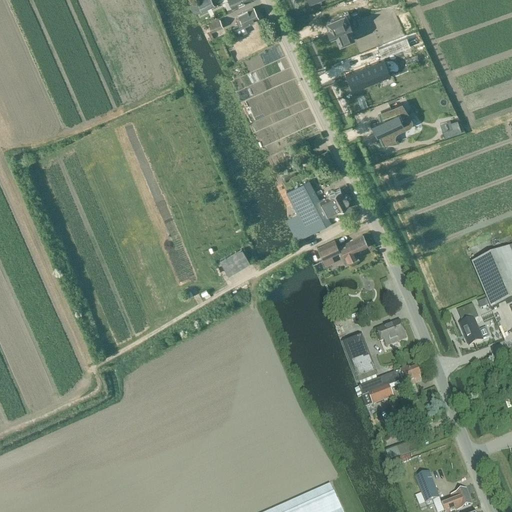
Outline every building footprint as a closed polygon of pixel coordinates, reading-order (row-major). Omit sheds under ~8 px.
[(198,13),(214,5),(211,0),(201,0),(194,4),(198,13)] [(249,0),(228,0),(232,8),(249,0)] [(242,25),(258,18),(253,7),(238,14),(239,18),(235,20),(238,27),(242,25)] [(342,14),(325,21),(327,27),(325,28),(328,36),(334,34),(338,43),(352,37),(349,28),(350,28),(347,19),(344,20),(342,14)] [(219,20),(208,24),(211,32),(222,27),(219,20)] [(351,91),(390,75),(384,60),(384,59),(345,74),(345,75),(351,90),(351,91)] [(376,136),(377,136),(382,145),(381,146),(382,146),(395,141),(393,141),(390,137),(390,136),(391,136),(391,135),(400,130),(404,128),(404,127),(406,126),(407,126),(407,125),(408,125),(408,124),(408,123),(406,117),(404,113),(401,104),(402,103),(401,102),(380,112),(381,113),(384,119),(370,125),(376,136)] [(441,132),(444,138),(461,131),(457,120),(449,123),(451,128),(441,132)] [(308,181),(286,192),(297,214),(292,216),(303,238),(331,223),(327,216),(332,216),(336,215),(337,213),(336,211),(348,205),(347,203),(347,201),(348,200),(347,198),(345,197),(343,197),(340,190),(334,193),(334,192),(332,191),(328,193),(327,193),(326,193),(326,194),(326,195),(327,195),(328,197),(319,201),(308,181)] [(362,235),(348,241),(348,242),(340,246),(347,261),(360,255),(361,253),(359,250),(367,246),(362,235)] [(334,240),(317,248),(322,260),(340,252),(334,240)] [(511,247),(509,249),(472,264),(492,310),(511,301),(511,247)] [(237,252),(221,257),(225,269),(219,271),(221,278),(226,276),(229,286),(246,281),(237,252)] [(174,305),(193,300),(191,294),(172,300),(174,305)] [(472,306),(458,312),(463,324),(460,325),(469,347),(482,341),(482,340),(489,337),(486,329),(478,332),(474,320),(478,319),(472,306)] [(486,325),(495,321),(492,314),(483,318),(486,325)] [(401,321),(375,331),(380,344),(384,343),(385,347),(406,339),(401,326),(402,325),(401,321)] [(360,378),(373,373),(367,356),(361,339),(346,345),(353,362),(354,361),(360,378)] [(408,368),(359,387),(355,389),(358,399),(362,397),(366,407),(372,405),(373,406),(393,398),(389,387),(395,384),(399,383),(402,391),(417,385),(416,384),(420,382),(419,379),(421,378),(417,368),(409,371),(408,368)] [(341,511),(330,486),(271,511),(341,511)] [(434,511),(426,488),(412,494),(418,511),(434,511)] [(452,498),(441,503),(444,511),(448,511),(456,509),(457,511),(472,505),(466,490),(451,496),(452,498)]
